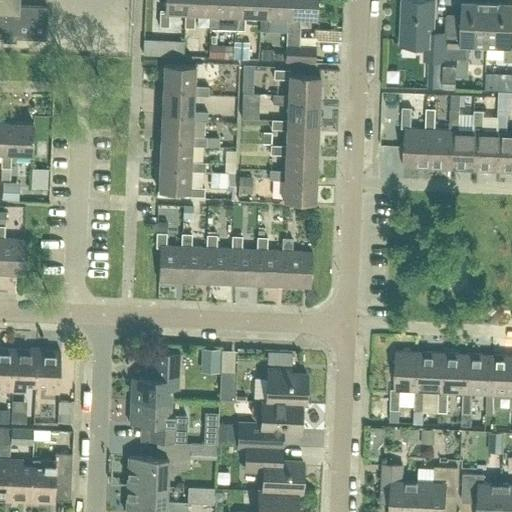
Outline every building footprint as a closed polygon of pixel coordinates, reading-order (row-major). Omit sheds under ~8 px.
[(0,0),(0,36),(45,39),(46,6),(17,5),(17,0),(0,0)] [(189,13),(189,0),(164,0),(164,10),(160,10),(159,26),(168,26),(169,12),(185,12),(189,13)] [(215,13),(215,0),(189,0),(189,13),(185,12),(184,27),(193,27),(194,13),(210,13),(215,13)] [(215,0),(215,13),(210,13),(209,28),(218,28),(219,14),(235,14),(240,15),(240,0),(215,0)] [(245,15),(261,15),(265,16),(265,0),(240,0),(240,15),(235,14),(234,29),(244,29),(245,15)] [(290,17),(291,0),(265,0),(265,16),(261,15),(260,30),(269,30),(270,16),(286,16),(290,17)] [(316,0),(291,0),(290,17),(286,16),(284,60),(314,62),(314,46),(299,45),(300,17),(316,18),(316,0)] [(431,86),(443,87),(446,32),(434,32),(434,0),(403,0),(401,45),(425,46),(424,60),(432,60),(431,86)] [(446,16),(446,32),(443,87),(456,87),(457,61),(468,61),(469,45),(487,46),(489,2),(464,1),(463,17),(446,16)] [(511,3),(489,2),(487,46),(504,47),(504,61),(511,61),(511,3)] [(162,52),(163,32),(149,31),(148,51),(162,52)] [(198,38),(186,37),(185,52),(197,53),(198,38)] [(248,41),(233,40),(232,57),(248,58),(248,41)] [(211,41),(210,51),(230,51),(230,41),(211,41)] [(193,90),(193,95),(208,96),(208,86),(194,85),(195,64),(163,63),(162,89),(193,90)] [(287,99),(318,100),(319,74),(290,73),(290,70),(273,69),(273,78),(288,79),(287,94),(287,99)] [(192,111),(193,95),(193,90),(162,89),(161,114),(192,115),(192,120),(207,121),(207,112),(192,111)] [(403,91),(403,103),(418,103),(419,91),(403,91)] [(287,99),(287,94),(272,94),(272,104),(287,104),(286,120),(286,124),(317,126),(318,100),(287,99)] [(389,95),(388,117),(401,118),(402,96),(389,95)] [(251,118),(252,98),(240,97),(239,118),(251,118)] [(430,128),(425,127),(411,127),(412,107),(402,106),(401,128),(405,128),(403,166),(428,167),(430,128)] [(454,129),(449,128),(435,128),(436,108),(426,107),(425,127),(430,128),(428,167),(452,168),(454,129)] [(478,129),(473,129),(459,129),(460,109),(450,108),(449,128),(454,129),(452,168),(476,170),(478,129)] [(476,170),(500,171),(502,130),(497,130),(483,129),(484,110),(474,109),(473,129),(478,129),(476,170)] [(511,171),(511,130),(507,131),(508,111),(498,110),(497,130),(502,130),(500,171),(511,171)] [(191,136),(192,120),(192,115),(161,114),(160,139),(191,141),(191,146),(206,146),(206,137),(191,136)] [(286,124),(286,120),(271,119),(271,129),(285,129),(285,145),(285,150),(316,151),(317,126),(286,124)] [(5,153),(1,152),(0,164),(0,167),(9,168),(10,153),(31,154),(33,122),(7,121),(5,153)] [(263,131),(262,141),(270,142),(271,132),(263,131)] [(207,137),(207,146),(218,146),(219,137),(207,137)] [(190,161),(191,146),(191,141),(160,139),(159,164),(190,166),(190,171),(205,172),(205,161),(190,161)] [(283,175),(315,176),(316,151),(285,150),(285,145),(270,144),(269,154),(284,155),(284,170),(283,175)] [(189,186),(190,171),(190,166),(159,164),(157,190),(187,192),(187,196),(204,196),(204,187),(189,186)] [(283,175),(284,170),(269,170),(268,179),(283,180),(282,201),(313,202),(315,176),(283,175)] [(252,175),(238,174),(238,191),(251,191),(252,175)] [(20,185),(2,184),(2,203),(19,204),(20,185)] [(156,217),(179,218),(180,203),(157,202),(156,217)] [(191,205),(182,205),(181,229),(192,230),(193,213),(190,213),(191,205)] [(211,226),(232,226),(232,207),(212,206),(211,226)] [(0,273),(22,274),(24,239),(4,238),(5,225),(0,225),(0,273)] [(158,280),(184,281),(185,246),(180,245),(165,245),(166,232),(155,232),(155,247),(159,247),(158,280)] [(184,281),(209,282),(210,247),(206,246),(191,246),(191,234),(181,233),(180,245),(185,246),(184,281)] [(216,247),(217,235),(206,234),(206,246),(210,247),(209,282),(234,283),(236,248),(230,248),(216,247)] [(234,283),(259,285),(261,249),(256,249),(241,248),(241,236),(231,235),(230,248),(236,248),(234,283)] [(259,285),(284,286),(286,250),(281,249),(266,249),(267,237),(256,236),(256,249),(261,249),(259,285)] [(282,237),(281,249),(286,250),(284,286),(310,287),(311,251),(291,250),(292,238),(282,237)] [(0,389),(12,390),(13,348),(0,347),(0,389)] [(13,348),(12,390),(25,390),(25,384),(35,385),(36,349),(13,348)] [(36,349),(35,385),(45,385),(44,391),(58,391),(60,350),(36,349)] [(400,390),(415,391),(419,391),(421,350),(396,349),(394,388),(391,388),(390,409),(400,410),(400,390)] [(146,351),(127,350),(128,363),(146,363),(146,351)] [(444,351),(421,350),(419,391),(415,391),(414,411),(424,411),(424,391),(439,392),(442,392),(444,351)] [(131,376),(130,400),(170,401),(171,389),(177,389),(179,362),(179,352),(153,351),(153,360),(152,377),(131,376)] [(468,352),(444,351),(442,392),(439,392),(438,412),(447,412),(448,392),(463,393),(467,393),(468,352)] [(492,354),(468,352),(467,393),(463,393),(462,413),(471,413),(472,393),(487,394),(490,394),(492,354)] [(511,354),(492,354),(490,394),(487,394),(486,414),(495,414),(496,394),(511,395),(511,354)] [(266,367),(265,400),(265,401),(301,402),(301,403),(305,403),(306,373),(268,371),(268,367),(266,367)] [(219,399),(235,400),(236,371),(220,370),(219,399)] [(56,421),(69,421),(70,400),(57,400),(56,421)] [(170,414),(170,401),(130,400),(129,423),(150,424),(149,441),(156,441),(184,442),(185,414),(170,414)] [(299,433),(301,403),(301,402),(265,401),(265,400),(261,400),(261,403),(259,402),(258,402),(256,402),(255,403),(253,404),(252,405),(251,406),(251,408),(250,410),(250,412),(251,414),(252,415),(253,416),(254,417),(255,418),(257,418),(258,418),(260,418),(260,425),(238,424),(237,445),(245,445),(273,446),(274,432),(299,433)] [(26,408),(11,408),(11,420),(26,421),(26,408)] [(399,420),(399,410),(390,410),(389,420),(399,420)] [(423,421),(423,412),(414,412),(413,421),(423,421)] [(33,437),(49,438),(50,426),(33,425),(33,437)] [(419,441),(420,428),(404,427),(403,440),(419,441)] [(156,441),(155,456),(127,455),(126,484),(166,486),(167,471),(189,472),(190,442),(184,442),(156,441)] [(281,446),(273,446),(245,445),(244,468),(262,469),(261,489),(261,490),(297,491),(297,492),(301,492),(303,461),(281,460),(281,446)] [(53,501),(54,484),(70,485),(71,453),(55,452),(54,460),(42,459),(41,465),(32,465),(30,500),(53,501)] [(0,499),(7,499),(9,458),(0,457),(0,499)] [(9,458),(7,499),(30,500),(32,465),(22,464),(22,458),(9,458)] [(415,511),(417,481),(403,480),(403,465),(383,464),(382,492),(391,493),(390,511),(415,511)] [(417,481),(415,511),(444,511),(445,495),(457,495),(458,467),(434,466),(434,482),(417,481)] [(477,511),(500,511),(502,483),(484,482),(484,474),(463,473),(461,501),(478,502),(477,511)] [(511,511),(511,483),(502,483),(500,511),(511,511)] [(166,486),(126,484),(124,511),(186,511),(187,501),(166,500),(166,486)] [(261,490),(261,489),(257,489),(256,511),(238,511),(237,511),(296,511),(297,492),(297,491),(261,490)]
